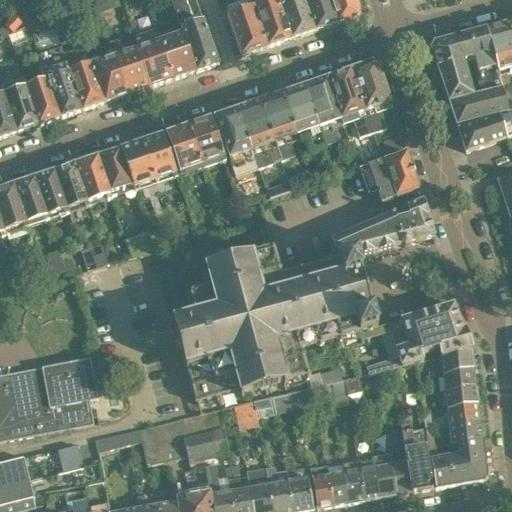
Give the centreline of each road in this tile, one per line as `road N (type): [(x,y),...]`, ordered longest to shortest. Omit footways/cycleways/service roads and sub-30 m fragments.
road 1 (residential): [(0,166),(384,35)]
road 2 (residential): [(384,35),(479,319),(496,343)]
road 3 (residential): [(496,343),(494,305),(401,30)]
